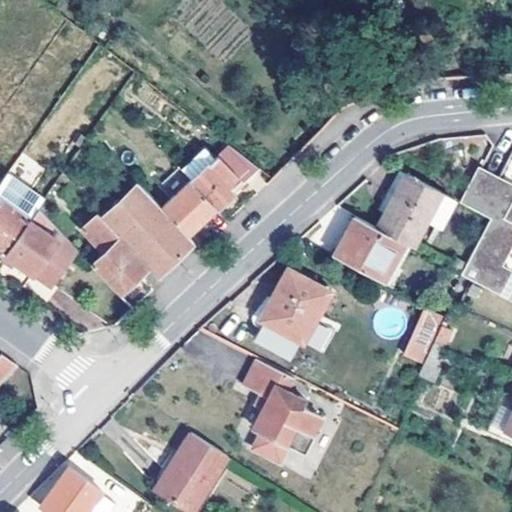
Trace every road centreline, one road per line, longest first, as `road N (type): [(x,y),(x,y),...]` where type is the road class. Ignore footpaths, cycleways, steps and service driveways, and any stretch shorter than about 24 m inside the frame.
road 1 (residential): [(103,390),(396,127),(511,113)]
road 2 (residential): [(0,496),(103,390)]
road 3 (residential): [(103,390),(0,318)]
